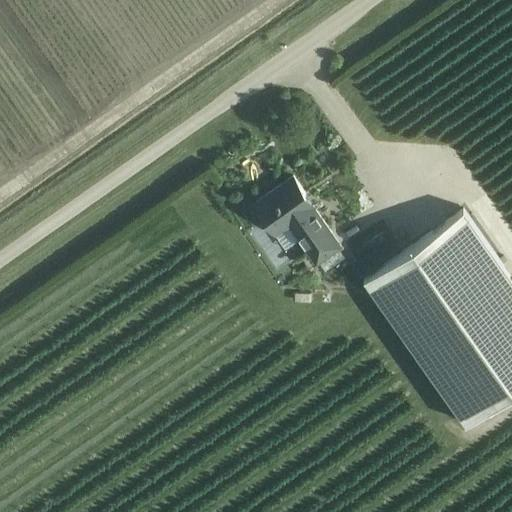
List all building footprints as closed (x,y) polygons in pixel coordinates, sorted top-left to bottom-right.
[(282,77),(315,109),(323,101),(290,68),(282,77)] [(251,160),(243,169),(255,181),(264,173),(251,160)] [(293,176),(254,203),(276,234),(289,224),(290,226),(291,225),(298,235),(297,236),(316,264),(341,246),(313,206),(310,208),(301,196),(306,193),(293,176)] [(381,178),(362,182),(366,202),(385,198),(381,178)] [(365,278),(441,385),(466,421),(511,388),(511,277),(464,209),(365,278)]
